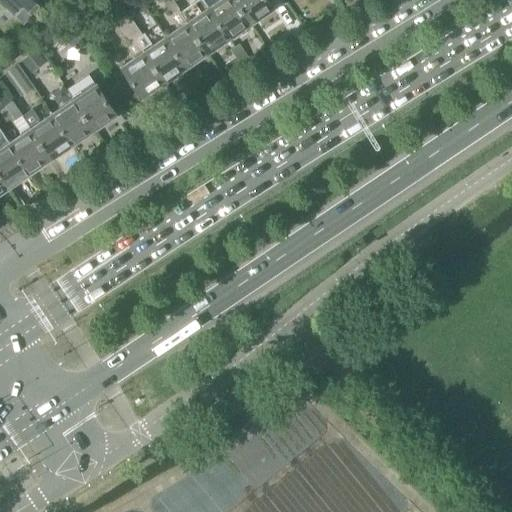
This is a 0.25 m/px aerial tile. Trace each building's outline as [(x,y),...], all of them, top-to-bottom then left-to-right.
[(0,0),(15,16),(23,8),(15,0),(0,0)] [(23,7),(32,16),(40,7),(32,0),(15,0),(23,8),(23,7)] [(162,0),(173,15),(179,11),(171,0),(162,0)] [(229,38),(209,8),(203,0),(200,0),(180,13),(185,21),(207,53),(229,38)] [(229,38),(251,24),(235,0),(221,0),(209,8),(229,38)] [(273,9),(267,0),(235,0),(251,24),(273,9)] [(166,37),(154,46),(145,33),(143,34),(133,20),(126,25),(165,82),(186,68),(166,37)] [(186,68),(207,53),(185,21),(177,27),(178,29),(166,37),(186,68)] [(119,29),(130,45),(136,54),(134,56),(135,58),(122,67),(143,97),(165,82),(126,25),(119,29)] [(20,49),(12,40),(4,47),(13,57),(20,49)] [(43,59),(38,50),(23,60),(29,69),(43,59)] [(72,97),(94,129),(116,114),(95,84),(82,93),(81,92),(72,97)] [(13,102),(23,117),(30,112),(20,97),(13,102)] [(71,144),(94,129),(72,97),(64,103),(65,105),(51,114),(71,144)] [(17,121),(23,117),(13,102),(6,106),(17,121)] [(51,158),(71,144),(51,114),(39,122),(38,120),(29,126),(51,158)] [(29,173),(51,158),(29,126),(21,132),(22,134),(9,143),(29,173)] [(0,176),(7,187),(29,173),(9,143),(0,148),(0,176)]
